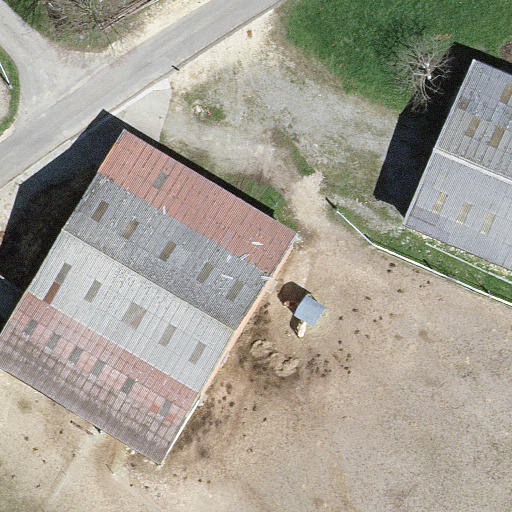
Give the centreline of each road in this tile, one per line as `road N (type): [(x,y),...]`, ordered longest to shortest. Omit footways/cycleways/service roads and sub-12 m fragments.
road 1 (unclassified): [(0,162),(244,0)]
road 2 (unknown): [(0,9),(109,85)]
